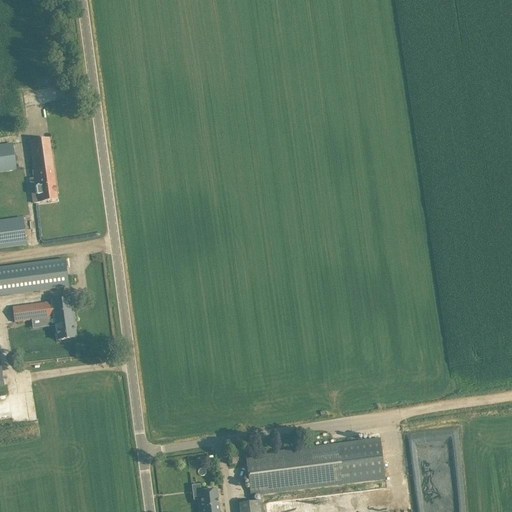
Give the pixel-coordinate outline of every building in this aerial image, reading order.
[(50,139),(29,142),(37,197),(40,196),(41,203),(58,201),(50,139)] [(0,172),(17,170),(13,144),(0,145),(0,172)] [(23,218),(0,220),(0,249),(27,245),(23,218)] [(0,296),(69,287),(65,259),(0,267),(0,296)] [(74,324),(71,300),(71,299),(61,301),(13,307),(15,318),(15,322),(43,318),(54,317),(56,328),(57,341),(65,340),(75,338),(73,325),(73,324),(74,324)] [(16,414),(17,400),(3,399),(2,413),(16,414)] [(411,445),(434,444),(434,437),(411,438),(411,445)] [(382,439),(246,456),(251,497),(314,489),(387,481),(382,439)] [(198,500),(199,511),(219,511),(216,490),(200,492),(201,499),(198,500)] [(240,511),(262,511),(262,502),(240,505),(240,511)]
